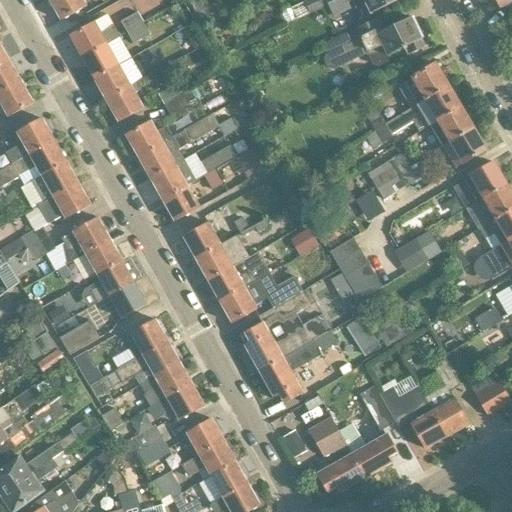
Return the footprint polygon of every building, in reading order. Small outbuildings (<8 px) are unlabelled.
[(49,0),(61,22),(86,8),(81,0),(49,0)] [(211,12),(205,0),(195,0),(192,2),(199,18),(211,12)] [(309,14),(327,5),(338,0),(311,0),(304,3),(309,14)] [(338,0),(327,5),(332,17),(350,8),(349,6),(359,1),(359,0),(363,0),(371,15),(402,0),(338,0)] [(511,3),(511,0),(496,0),(501,9),(511,3)] [(128,33),(144,23),(138,12),(122,21),(128,33)] [(410,20),(385,32),(378,20),(323,46),(327,55),(326,56),(324,58),(324,60),(325,63),(327,67),(331,69),(337,68),(365,55),(369,56),(373,65),(378,67),(393,60),(391,55),(406,48),(409,55),(424,47),(421,41),(410,20)] [(82,59),(107,45),(120,37),(113,25),(100,32),(95,23),(70,38),(82,59)] [(144,23),(128,33),(135,44),(150,35),(144,23)] [(195,37),(188,41),(194,51),(201,46),(195,37)] [(0,45),(0,66),(9,61),(0,45)] [(119,67),(107,45),(82,59),(94,81),(119,67)] [(9,61),(0,66),(0,94),(21,83),(9,61)] [(409,111),(448,88),(436,66),(396,89),(409,111)] [(106,102),(131,87),(119,67),(94,81),(106,102)] [(159,73),(150,78),(156,88),(165,83),(159,73)] [(208,83),(215,96),(228,89),(221,76),(208,83)] [(21,83),(0,94),(0,110),(3,109),(8,119),(33,105),(21,83)] [(166,106),(185,95),(179,84),(160,95),(166,106)] [(241,86),(232,91),(239,103),(247,98),(241,86)] [(131,87),(106,102),(119,124),(144,110),(131,87)] [(448,88),(409,111),(385,126),(376,131),(374,132),(382,144),(392,138),(391,136),(413,122),(419,133),(431,126),(461,109),(448,88)] [(185,95),(166,106),(174,120),(200,106),(192,91),(185,95)] [(443,148),(473,130),(461,109),(431,126),(443,148)] [(376,131),(385,126),(377,112),(368,118),(376,131)] [(151,180),(184,161),(179,151),(221,128),(214,116),(172,140),(139,159),(151,180)] [(13,165),(54,142),(42,120),(17,134),(24,146),(7,155),(13,165)] [(139,159),(172,140),(166,129),(157,134),(150,123),(126,136),(139,159)] [(473,130),(443,148),(456,170),(486,152),(473,130)] [(281,137),(269,144),(275,155),(287,149),(281,137)] [(42,178),(67,164),(54,142),(13,165),(0,172),(0,189),(1,191),(38,170),(42,178)] [(240,152),(250,172),(264,165),(254,145),(240,152)] [(217,170),(238,158),(232,146),(202,163),(208,175),(217,170)] [(393,160),(401,173),(410,168),(402,155),(393,160)] [(381,167),(396,193),(408,185),(401,173),(393,160),(381,167)] [(184,161),(151,180),(162,201),(174,194),(187,187),(196,182),(184,161)] [(67,164),(42,178),(31,184),(43,205),(54,199),(79,185),(67,164)] [(467,210),(506,187),(494,165),(454,189),(467,210)] [(396,193),(381,167),(368,174),(383,200),(396,193)] [(401,173),(408,185),(417,180),(410,168),(401,173)] [(214,193),(226,186),(217,170),(208,175),(205,177),(214,193)] [(79,185),(54,199),(43,205),(40,207),(50,225),(64,217),(66,220),(91,206),(79,185)] [(187,187),(174,194),(162,201),(175,223),(199,209),(187,187)] [(511,196),(506,187),(467,210),(479,231),(511,212),(511,196)] [(492,252),(511,240),(511,212),(479,231),(485,240),(492,252)] [(86,255),(111,242),(98,219),(62,239),(65,245),(64,246),(68,266),(86,255)] [(241,236),(250,231),(244,220),(235,225),(241,236)] [(250,231),(241,236),(243,239),(257,231),(259,235),(269,229),(265,222),(250,231)] [(196,261),(221,247),(208,224),(183,238),(196,261)] [(29,250),(50,238),(43,227),(22,239),(29,250)] [(307,230),(289,242),(300,257),(318,245),(307,230)] [(430,232),(395,253),(401,263),(436,242),(430,232)] [(50,238),(29,250),(35,262),(56,250),(50,238)] [(238,238),(221,247),(196,261),(208,282),(243,262),(249,258),(238,238)] [(338,265),(361,251),(354,239),(330,253),(338,265)] [(511,240),(492,252),(481,259),(482,260),(493,279),(494,280),(511,269),(511,240)] [(111,242),(86,255),(98,276),(123,262),(111,242)] [(368,264),(361,251),(338,265),(345,278),(368,264)] [(468,265),(460,252),(450,258),(458,271),(468,265)] [(123,262),(98,276),(103,286),(92,292),(99,304),(110,298),(135,284),(123,262)] [(208,282),(220,302),(271,274),(264,262),(248,271),(243,262),(208,282)] [(368,264),(345,278),(352,289),(375,275),(368,264)] [(67,266),(58,271),(64,282),(73,277),(67,266)] [(271,274),(220,302),(232,325),(257,311),(255,306),(268,299),(274,310),(290,301),(304,292),(295,276),(278,286),(271,274)] [(337,293),(348,287),(341,275),(330,281),(337,293)] [(375,275),(352,289),(359,302),(383,288),(375,275)] [(110,298),(122,319),(147,306),(135,284),(110,298)] [(260,373),(313,342),(328,334),(319,318),(304,326),(298,315),(313,307),(304,292),(290,301),(274,310),(259,318),(263,325),(245,335),(250,344),(245,347),(260,373)] [(381,313),(372,298),(364,303),(373,317),(381,313)] [(69,318),(62,306),(48,314),(55,326),(69,318)] [(495,308),(475,319),(483,333),(503,321),(495,308)] [(390,314),(376,322),(390,347),(404,338),(390,314)] [(362,319),(348,327),(367,358),(381,349),(362,319)] [(143,357),(168,343),(156,321),(131,335),(136,345),(112,359),(118,372),(143,357)] [(28,337),(35,339),(40,336),(42,329),(39,324),(32,322),(27,325),(25,332),(28,337)] [(99,338),(90,322),(60,339),(70,356),(99,338)] [(47,360),(60,351),(48,334),(35,343),(47,360)] [(313,342),(260,373),(274,398),(279,396),(284,405),(302,395),(290,373),(321,356),(313,342)] [(118,372),(115,373),(122,384),(149,369),(155,379),(181,365),(168,343),(143,357),(118,372)] [(447,358),(457,377),(480,364),(469,345),(447,358)] [(60,351),(47,360),(39,366),(44,374),(65,359),(60,351)] [(104,379),(89,352),(75,360),(91,387),(104,379)] [(457,377),(447,358),(433,366),(446,389),(427,400),(448,437),(469,425),(455,401),(453,402),(449,393),(460,387),(455,378),(457,377)] [(141,387),(153,408),(167,400),(192,386),(181,365),(155,379),(141,387)] [(492,375),(484,379),(490,389),(498,384),(492,375)] [(114,390),(113,389),(107,378),(104,379),(91,387),(98,399),(114,390)] [(487,391),(490,389),(484,379),(471,387),(488,417),(499,410),(487,391)] [(4,410),(0,412),(0,465),(92,403),(79,384),(31,416),(34,421),(16,434),(12,426),(23,418),(20,414),(43,398),(36,388),(4,410)] [(498,384),(490,389),(487,391),(499,410),(510,403),(499,384),(498,384)] [(167,400),(153,408),(159,420),(174,412),(179,422),(204,407),(192,386),(167,400)] [(448,437),(427,400),(419,387),(400,397),(395,387),(381,395),(391,412),(400,428),(413,421),(415,423),(411,426),(425,450),(448,437)] [(391,412),(381,395),(370,401),(379,419),(391,412)] [(116,410),(103,417),(111,432),(124,425),(116,410)] [(199,457),(224,443),(211,420),(187,435),(199,457)] [(353,455),(342,437),(337,428),(333,421),(310,434),(323,457),(332,452),(338,464),(317,476),(328,494),(337,489),(340,494),(366,479),(354,455),(353,455)] [(138,454),(163,440),(155,426),(130,440),(138,454)] [(300,443),(295,433),(285,439),(289,448),(300,443)] [(0,494),(1,496),(61,454),(78,442),(74,435),(25,467),(19,459),(0,471),(0,494)] [(354,455),(366,479),(392,465),(389,460),(398,455),(387,436),(354,455)] [(130,440),(115,449),(117,455),(122,452),(124,455),(129,452),(132,458),(138,454),(130,440)] [(163,440),(138,454),(145,467),(170,453),(163,440)] [(224,443),(199,457),(182,467),(188,477),(205,468),(211,479),(237,464),(224,443)] [(114,448),(98,460),(106,470),(117,455),(115,449),(114,448)] [(61,454),(1,496),(11,511),(14,511),(43,493),(36,483),(67,463),(61,454)] [(237,464),(211,479),(199,485),(211,506),(248,485),(237,464)] [(111,485),(119,474),(107,470),(103,482),(111,485)] [(111,485),(114,489),(114,497),(126,494),(125,482),(119,474),(111,485)] [(172,500),(183,495),(171,474),(153,484),(161,500),(170,496),(172,500)] [(64,485),(23,511),(76,511),(80,507),(64,485)] [(248,485),(211,506),(203,510),(200,511),(226,511),(229,510),(230,511),(252,511),(261,507),(248,485)] [(172,500),(178,511),(188,505),(183,495),(172,500)]
